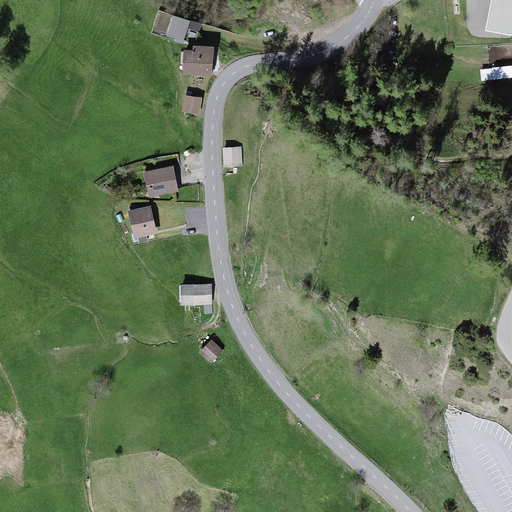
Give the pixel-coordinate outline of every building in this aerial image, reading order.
[(511,31),(511,0),(490,0),(485,30),(511,35),(511,31)] [(186,44),(194,21),(178,15),(170,38),(186,44)] [(193,49),(183,48),(182,73),(213,74),(214,45),(193,45),(193,49)] [(482,79),(511,78),(511,66),(482,68),(482,79)] [(202,96),(184,94),(181,110),(199,113),(202,96)] [(242,149),(223,149),(223,165),(242,165),(242,149)] [(188,157),(191,170),(203,168),(200,154),(188,157)] [(178,189),(174,167),(142,174),(146,195),(178,189)] [(131,235),(155,229),(149,204),(125,209),(131,235)] [(213,283),(178,283),(178,303),(213,303),(213,283)] [(222,350),(207,337),(196,350),(211,363),(222,350)]
